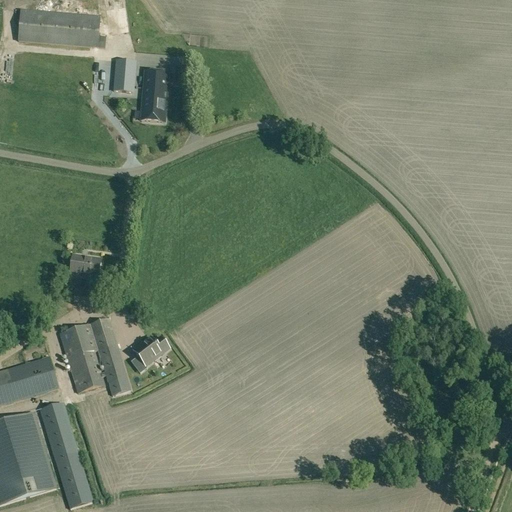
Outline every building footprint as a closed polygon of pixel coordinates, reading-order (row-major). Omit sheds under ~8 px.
[(134,0),(105,0),(101,47),(131,49),(134,0)] [(18,42),(98,48),(101,18),(21,11),(18,42)] [(157,17),(151,17),(149,53),(168,54),(169,42),(161,42),(162,32),(156,32),(157,17)] [(19,58),(18,84),(40,85),(40,77),(52,78),(52,70),(91,72),(92,58),(27,54),(26,58),(19,58)] [(117,62),(114,92),(133,94),(136,63),(117,62)] [(164,124),(168,75),(145,73),(142,112),(141,112),(140,122),(164,124)] [(99,279),(101,260),(73,256),(70,275),(99,279)] [(108,321),(91,326),(113,397),(131,392),(114,336),(113,336),(108,321)] [(91,326),(60,335),(78,395),(105,387),(102,378),(106,377),(91,326)] [(169,349),(162,339),(155,344),(152,339),(134,352),(146,367),(169,349)] [(0,407),(59,390),(50,358),(0,371),(0,407)] [(63,405),(41,412),(59,473),(82,466),(76,449),(63,405)] [(34,414),(0,424),(0,508),(57,490),(34,414)]
